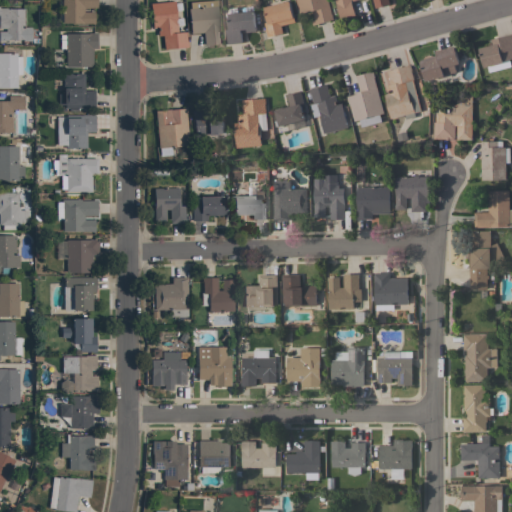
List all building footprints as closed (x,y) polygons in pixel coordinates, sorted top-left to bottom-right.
[(95,0),(95,7),(81,7),(81,12),(92,11),(92,23),(89,23),(89,22),(61,22),(60,0),(95,0)] [(173,0),(175,19),(174,20),(174,22),(175,22),(176,32),(184,31),(185,46),(162,49),(161,35),(156,35),(155,27),(151,27),(148,3),(173,0)] [(201,0),(215,0),(215,5),(216,5),(218,27),(219,27),(220,37),(221,43),(203,45),(201,32),(189,33),(187,8),(189,8),(188,1),(201,0)] [(289,0),(294,22),(280,25),(282,33),(267,36),(264,22),(267,21),(264,6),(289,0)] [(327,0),(333,19),(312,25),(311,20),(315,19),(312,10),(299,14),(297,9),(298,9),(295,0),(327,0)] [(351,0),(355,14),(340,18),(334,0),(351,0)] [(372,0),(374,9),(388,6),(386,0),(372,0)] [(0,7),(8,8),(22,8),(22,26),(30,26),(29,40),(21,40),(21,39),(6,39),(6,40),(0,40),(0,31),(4,31),(4,28),(0,28),(0,7)] [(254,10),(254,15),(257,15),(257,23),(255,23),(256,31),(241,32),(242,42),(228,43),(226,29),(229,29),(228,13),(254,10)] [(64,34),(64,33),(86,33),(86,32),(95,32),(95,47),(90,47),(90,66),(64,66),(64,48),(59,48),(59,33),(64,34)] [(511,65),(488,71),(487,66),(484,67),(479,48),(493,44),(491,39),(511,32),(511,57),(509,58),(511,65)] [(420,59),(437,55),(436,50),(455,46),(459,63),(454,64),(456,71),(444,74),(444,76),(425,80),(420,59)] [(20,74),(15,74),(15,87),(0,87),(0,52),(15,53),(15,56),(20,56),(20,74)] [(410,64),(412,70),(411,70),(413,79),(421,110),(414,112),(415,116),(406,118),(404,114),(390,118),(384,94),(388,93),(386,85),(390,84),(386,70),(410,64)] [(373,70),(375,77),(374,77),(383,113),(379,114),(381,121),(361,126),(359,119),(354,120),(349,103),(347,96),(357,93),(357,92),(360,92),(355,75),(373,70)] [(83,73),(83,90),(93,90),(93,110),(79,110),(79,107),(75,107),(75,110),(68,110),(68,108),(63,107),(63,110),(60,110),(60,107),(63,107),(63,104),(57,104),(57,93),(61,93),(61,73),(83,73)] [(314,116),(310,104),(313,103),(311,94),(310,94),(309,88),(326,84),(330,96),(335,95),(336,101),(336,104),(341,102),(347,126),(324,133),(319,115),(320,114),(314,116)] [(0,90),(5,90),(5,91),(8,91),(8,95),(22,95),(22,109),(10,109),(10,132),(0,132),(0,90)] [(300,90),(304,104),(301,104),(304,119),(279,125),(275,110),(289,106),(286,94),(300,90)] [(237,147),(235,122),(239,122),(238,114),(243,113),(241,100),(265,97),(266,103),(265,103),(268,129),(260,130),(261,145),(237,147)] [(435,121),(435,104),(472,105),(471,139),(456,139),(457,125),(454,125),(454,139),(445,139),(445,138),(433,138),(434,121),(435,121)] [(158,155),(157,147),(156,147),(153,110),(184,108),(185,114),(184,114),(185,135),(188,135),(189,142),(186,143),(187,145),(169,146),(170,154),(158,155)] [(206,134),(206,133),(193,134),(192,116),(190,116),(190,110),(212,108),(213,116),(223,115),(225,132),(206,134)] [(64,114),(93,114),(93,131),(84,131),(84,147),(64,147),(64,144),(55,144),(55,116),(64,116),(64,114)] [(487,141),(487,138),(492,137),(492,141),(502,140),(502,147),(505,147),(509,147),(509,162),(505,162),(505,179),(481,180),(480,141),(487,141)] [(22,177),(17,177),(17,180),(0,180),(0,145),(16,145),(16,165),(22,165),(22,177)] [(56,159),(56,154),(64,154),(64,158),(96,159),(96,173),(89,173),(89,175),(92,175),(92,190),(89,190),(89,191),(64,191),(64,188),(60,188),(60,186),(59,186),(59,175),(56,175),(56,174),(53,174),(54,169),(51,168),(51,159),(56,159)] [(322,177),(322,174),(336,174),(336,178),(337,178),(337,172),(347,172),(347,184),(338,185),(338,187),(344,187),(344,206),(343,206),(343,219),(330,219),(329,205),(325,205),(325,217),(314,217),(313,178),(322,177)] [(413,176),(413,174),(418,174),(418,176),(429,176),(429,202),(426,202),(426,211),(411,211),(410,197),(406,197),(406,211),(395,211),(394,176),(413,176)] [(306,213),(288,213),(288,220),(273,220),(273,216),(274,216),(273,184),(274,184),(274,180),(289,180),(289,188),(306,188),(306,213)] [(389,186),(390,213),(372,213),(372,219),(356,219),(356,209),(357,209),(357,187),(389,186)] [(177,187),(178,206),(183,206),(183,223),(168,223),(168,209),(164,209),(164,220),(153,221),(152,188),(177,187)] [(211,189),(212,196),(223,196),(223,215),(205,215),(205,220),(190,220),(190,197),(199,197),(199,189),(211,189)] [(265,202),(265,215),(266,215),(266,219),(250,219),(250,214),(232,214),(232,196),(256,195),(256,190),(263,190),(263,202),(265,202)] [(511,225),(474,227),(474,212),(488,211),(487,191),(508,190),(509,209),(511,209),(511,225)] [(0,192),(16,192),(16,206),(18,210),(26,210),(26,219),(19,225),(14,225),(13,229),(0,229),(0,192)] [(79,200),(92,200),(92,199),(95,199),(95,215),(82,215),(82,219),(93,219),(93,230),(61,231),(61,218),(55,219),(55,201),(60,201),(60,199),(79,199),(79,200)] [(490,230),(490,245),(496,242),(507,265),(492,272),(490,267),(487,267),(487,274),(488,274),(488,278),(486,278),(487,289),(470,289),(469,266),(471,266),(470,248),(471,247),(471,230),(490,230)] [(0,235),(14,235),(14,254),(17,254),(17,267),(0,267),(0,235)] [(87,239),(87,238),(96,238),(96,254),(90,254),(90,272),(64,272),(64,239),(87,239)] [(378,309),(378,303),(374,303),(374,296),(375,296),(375,280),(374,280),(374,272),(389,272),(389,278),(407,277),(408,303),(394,304),(394,309),(378,309)] [(277,274),(277,304),(274,304),(274,306),(259,306),(259,307),(242,307),(242,285),(259,285),(259,274),(277,274)] [(301,305),(301,304),(282,304),(282,274),(299,274),(299,286),(302,286),(302,284),(316,284),(316,305),(301,305)] [(328,308),(328,276),(339,276),(340,287),(343,287),(343,274),(358,274),(358,289),(361,288),(361,301),(360,301),(360,306),(354,307),(354,308),(328,308)] [(94,276),(94,292),(90,292),(90,309),(62,309),(62,286),(62,277),(94,276)] [(168,316),(168,308),(153,309),(152,284),(170,283),(170,277),(186,276),(186,281),(185,281),(186,316),(168,316)] [(207,311),(207,304),(200,305),(199,292),(201,292),(201,280),(200,280),(200,277),(215,277),(216,290),(220,290),(220,279),(231,279),(231,310),(207,311)] [(22,315),(17,315),(17,316),(0,316),(0,282),(17,282),(17,300),(22,300),(22,315)] [(71,327),(71,318),(89,318),(89,336),(94,336),(94,352),(90,352),(90,351),(78,351),(78,349),(72,349),(72,342),(71,342),(71,337),(60,337),(60,327),(71,327)] [(12,354),(0,354),(0,321),(12,321),(12,336),(19,336),(19,354),(12,354)] [(497,367),(487,367),(487,380),(465,381),(464,355),(466,355),(466,349),(463,349),(463,334),(486,333),(486,343),(487,343),(487,349),(496,348),(497,367)] [(196,346),(224,346),(224,356),(228,356),(228,375),(229,375),(229,385),(212,385),(212,384),(207,384),(207,379),(196,379),(196,346)] [(300,357),(300,347),(319,347),(319,375),(320,375),(320,386),(310,386),(301,386),(301,380),(286,380),(286,357),(300,357)] [(363,347),(363,386),(342,386),(342,383),(331,383),(331,359),(336,359),(336,351),(347,351),(347,347),(363,347)] [(261,382),(262,377),(256,377),(256,385),(241,385),(241,357),(253,357),(253,349),(268,349),(268,357),(276,357),(275,382),(261,382)] [(399,352),(399,350),(412,351),(411,385),(397,385),(397,377),(391,377),(391,382),(377,381),(378,357),(384,357),(384,352),(399,352)] [(177,352),(177,351),(188,351),(188,357),(177,357),(177,359),(183,359),(183,368),(190,368),(190,380),(183,380),(183,383),(170,383),(170,378),(163,378),(163,385),(149,385),(149,359),(160,359),(160,352),(177,352)] [(94,369),(89,369),(89,375),(96,375),(96,390),(84,390),(84,389),(70,389),(70,383),(62,383),(62,372),(60,372),(60,356),(83,356),(83,355),(94,355),(94,369)] [(0,368),(17,368),(17,402),(0,402),(0,368)] [(490,408),(493,408),(493,414),(490,414),(490,415),(486,415),(487,421),(485,421),(485,431),(463,431),(463,415),(466,415),(466,410),(464,410),(463,384),(485,384),(485,397),(489,397),(490,408)] [(86,396),(86,394),(96,394),(96,412),(90,412),(90,427),(68,427),(68,395),(86,396)] [(0,407),(7,407),(7,410),(12,410),(12,421),(7,421),(7,445),(0,445),(0,407)] [(67,442),(67,435),(92,435),(91,449),(86,449),(86,455),(93,455),(92,469),(67,469),(67,456),(59,456),(59,442),(67,442)] [(499,477),(478,478),(477,459),(460,460),(460,443),(481,443),(481,435),(488,435),(488,443),(489,443),(489,446),(498,445),(499,477)] [(379,468),(379,445),(393,445),(393,439),(412,439),(412,451),(411,451),(411,468),(379,468)] [(185,479),(183,479),(183,480),(181,480),(181,481),(177,481),(177,485),(163,486),(162,478),(161,478),(161,468),(151,469),(150,452),(150,441),(173,440),(173,443),(184,443),(184,461),(190,461),(190,474),(185,474),(185,479)] [(199,472),(199,466),(196,466),(196,440),(218,440),(218,442),(230,442),(229,466),(218,466),(218,472),(199,472)] [(305,478),(305,472),(286,472),(286,453),(296,453),(296,450),(304,450),(304,440),(319,440),(319,472),(318,472),(318,479),(305,478)] [(260,474),(260,467),(241,467),(241,452),(241,441),(255,441),(255,447),(261,447),(261,442),(276,442),(276,453),(275,453),(275,467),(273,467),(273,474),(260,474)] [(348,472),(348,466),(331,467),(331,451),(330,451),(330,441),(344,441),(344,447),(351,447),(351,442),(365,442),(365,452),(364,452),(364,466),(360,466),(360,472),(348,472)] [(0,452),(13,460),(0,485),(0,452)] [(57,477),(57,476),(73,478),(73,477),(90,479),(88,497),(76,495),(73,511),(53,509),(53,508),(47,507),(51,476),(57,477)] [(502,511),(473,511),(473,500),(460,500),(460,485),(502,484),(502,511)]
